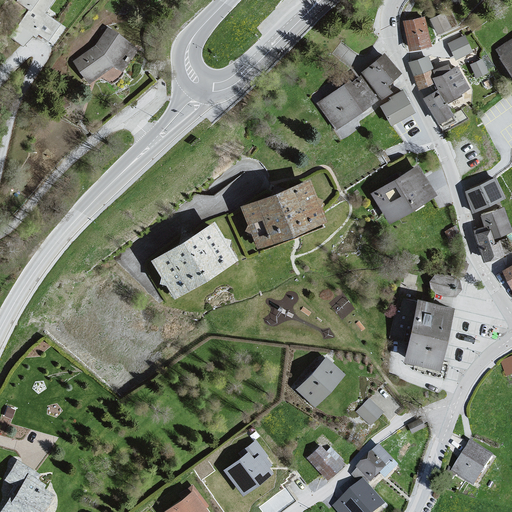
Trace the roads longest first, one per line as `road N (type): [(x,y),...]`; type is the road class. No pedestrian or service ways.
road 1 (residential): [(395,0),(389,26),(396,50),(457,191),(476,258),(511,313)]
road 2 (tertiary): [(200,85),(70,232),(0,334)]
road 3 (residential): [(452,407),(401,421),(294,511)]
road 4 (secondary): [(318,0),(230,83),(200,85)]
